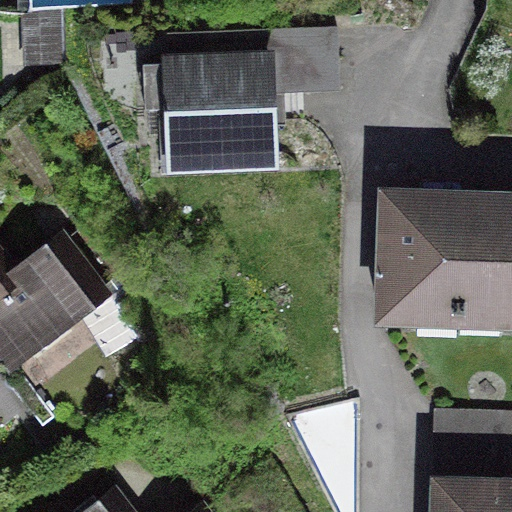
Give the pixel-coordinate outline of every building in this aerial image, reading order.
[(65,62),(64,8),(26,9),(28,63),(65,62)] [(335,27),(191,38),(193,63),(145,67),(148,111),(165,110),(169,162),(275,154),(271,93),(340,87),(335,27)] [(511,327),(511,197),(374,193),(369,323),(511,327)] [(106,290),(64,237),(17,273),(0,286),(0,347),(11,362),(78,310),(106,353),(138,331),(106,290)] [(0,286),(17,273),(0,251),(0,286)] [(0,370),(11,362),(0,347),(0,370)] [(508,407),(429,405),(427,511),(511,511),(511,475),(507,475),(508,407)] [(136,511),(120,490),(91,511),(136,511)]
